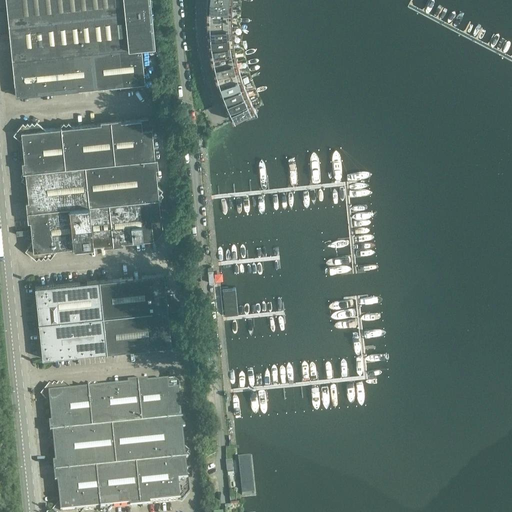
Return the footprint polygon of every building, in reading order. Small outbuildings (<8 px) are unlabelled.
[(4,0),(10,51),(15,96),(144,83),(140,47),(154,46),(149,0),(4,0)] [(215,0),(207,0),(207,9),(231,10),(231,1),(215,0)] [(231,18),(231,10),(207,9),(207,19),(231,18)] [(207,19),(207,28),(231,27),(231,18),(207,19)] [(232,35),(231,27),(207,28),(208,38),(232,35)] [(208,38),(209,47),(233,44),(232,35),(208,38)] [(209,47),(211,57),(234,52),(233,44),(209,47)] [(236,61),(234,52),(211,57),(213,66),(236,61)] [(213,66),(215,76),(238,69),(236,61),(213,66)] [(240,77),(238,69),(215,76),(218,85),(240,77)] [(218,85),(221,94),(243,85),(240,77),(218,85)] [(246,93),(243,85),(221,94),(225,103),(246,93)] [(225,103),(229,112),(250,101),(246,93),(225,103)] [(229,112),(233,120),(244,115),(245,117),(256,113),(250,101),(229,112)] [(19,126),(18,128),(19,140),(21,141),(24,173),(22,173),(23,183),(25,185),(31,241),(29,244),(30,255),(32,257),(50,255),(52,253),(52,249),(72,247),(72,253),(85,252),(84,246),(152,239),(151,235),(154,234),(157,230),(156,219),(159,219),(157,199),(160,198),(159,189),(156,186),(149,123),(146,120),(140,121),(140,120),(71,127),(70,125),(60,126),(60,128),(40,130),(40,126),(37,124),(19,126)] [(33,287),(39,341),(41,358),(170,346),(162,274),(33,287)] [(235,286),(220,288),(223,316),(239,315),(235,286)] [(52,446),(53,448),(58,504),(56,506),(57,511),(79,511),(80,511),(99,509),(99,511),(109,510),(111,508),(179,501),(179,496),(181,496),(184,492),(183,481),(186,481),(184,461),(186,461),(185,451),(183,448),(176,385),(172,382),(166,382),(166,381),(97,388),(95,387),(86,388),(86,390),(67,392),(66,388),(64,385),(46,388),(44,390),(45,401),(48,403),(51,433),(49,433),(50,444),(52,446)] [(247,458),(237,459),(241,497),(251,496),(247,458)]
